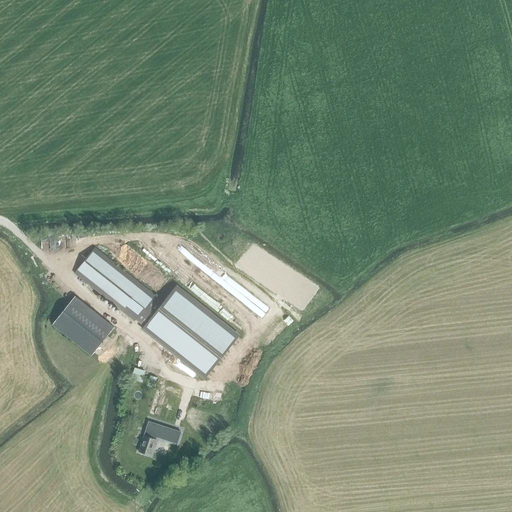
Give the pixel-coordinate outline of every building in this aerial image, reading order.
[(43,249),(62,248),(62,244),(77,244),(77,235),(43,236),(43,249)] [(155,296),(95,248),(74,274),(135,322),(136,320),(144,327),(143,328),(206,378),(238,338),(175,288),(162,304),(154,298),(155,296)] [(52,325),(91,356),(114,328),(75,296),(52,325)] [(265,304),(269,307),(266,311),(270,314),(269,315),(274,319),(282,308),(269,298),(265,304)] [(134,369),(131,381),(141,384),(145,372),(134,369)] [(150,376),(147,386),(154,388),(157,379),(150,376)] [(178,444),(194,390),(160,379),(146,425),(148,425),(139,452),(151,456),(157,437),(178,444)]
